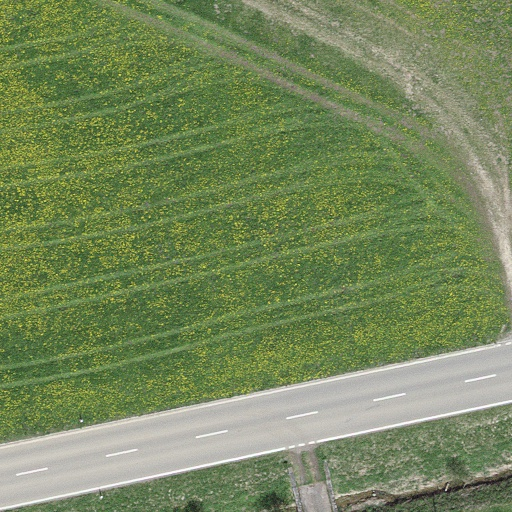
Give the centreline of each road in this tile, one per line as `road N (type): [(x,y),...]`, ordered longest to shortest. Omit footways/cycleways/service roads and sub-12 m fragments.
road 1 (secondary): [(511,372),(0,477)]
road 2 (track): [(263,0),(399,76),(465,142),(511,237)]
